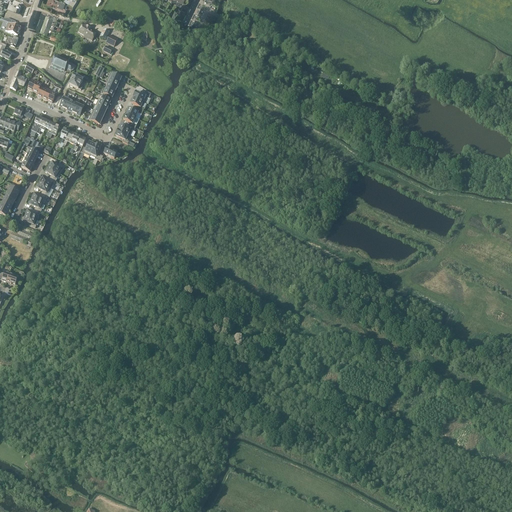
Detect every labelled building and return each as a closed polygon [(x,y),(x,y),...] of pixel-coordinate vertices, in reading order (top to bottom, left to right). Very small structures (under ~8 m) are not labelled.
[(0,0),(2,0),(9,3),(9,5),(7,9),(14,11),(19,13),(19,12),(24,14),(28,15),(31,5),(16,0),(0,0)] [(62,9),(65,4),(59,1),(55,0),(47,0),(46,3),(56,7),(62,9)] [(197,12),(200,6),(192,3),(190,8),(197,12)] [(195,18),(197,12),(190,8),(187,14),(195,18)] [(51,22),(53,16),(41,12),(39,18),(51,22)] [(113,28),(117,23),(100,13),(97,18),(113,28)] [(192,23),(195,18),(187,14),(184,20),(192,23)] [(49,28),(51,22),(39,18),(36,29),(40,30),(40,31),(41,32),(42,31),(43,32),(44,31),(46,32),(48,27),(49,28)] [(17,37),(21,28),(8,23),(5,32),(17,37)] [(92,41),(96,33),(90,30),(90,28),(83,24),(78,33),(84,36),(84,37),(92,41)] [(114,47),(118,39),(110,35),(106,43),(114,47)] [(0,45),(2,47),(5,48),(7,44),(11,45),(11,46),(15,48),(17,42),(13,40),(7,38),(5,43),(5,44),(2,42),(0,41),(0,45)] [(110,55),(112,50),(106,46),(103,51),(110,55)] [(2,47),(0,51),(0,56),(1,56),(0,57),(9,61),(9,60),(10,60),(11,58),(11,57),(12,54),(4,51),(5,48),(2,47)] [(52,61),(51,65),(54,67),(53,69),(61,73),(62,70),(65,71),(65,70),(71,72),(73,71),(74,69),(73,66),(68,64),(69,63),(55,57),(53,60),(52,61)] [(27,65),(25,69),(30,72),(29,73),(31,75),(32,73),(33,70),(34,69),(27,64),(27,65)] [(96,73),(94,75),(100,78),(101,76),(103,73),(104,70),(100,67),(97,73),(96,73)] [(13,82),(10,88),(16,91),(17,88),(19,85),(21,86),(24,87),(27,80),(21,77),(20,76),(21,73),(20,73),(17,72),(13,82)] [(108,78),(108,79),(119,84),(121,79),(113,75),(111,74),(108,78)] [(72,80),(70,85),(79,90),(81,91),(82,87),(80,86),(83,80),(74,75),(72,80)] [(108,79),(106,84),(108,85),(117,89),(119,84),(108,79)] [(31,81),(27,90),(33,92),(37,83),(31,81)] [(37,83),(33,92),(37,94),(38,95),(41,88),(42,86),(37,83)] [(108,86),(106,90),(115,94),(117,89),(108,85),(108,86)] [(37,94),(37,96),(42,99),(46,90),(43,89),(41,88),(38,95),(37,94)] [(104,89),(101,94),(103,95),(112,99),(115,94),(106,90),(104,89)] [(46,90),(42,99),(47,101),(51,93),(46,90)] [(136,92),(133,98),(144,103),(145,104),(148,98),(149,99),(150,96),(151,94),(147,93),(147,94),(145,94),(144,96),(141,95),(136,92)] [(51,93),(47,101),(52,104),(53,103),(53,102),(57,95),(51,93)] [(100,96),(98,101),(109,106),(111,101),(103,97),(100,96)] [(64,99),(60,107),(65,109),(69,100),(64,98),(64,99)] [(132,102),(131,104),(139,108),(138,110),(143,112),(144,110),(142,108),(144,103),(133,98),(133,99),(132,98),(131,101),(132,102)] [(69,100),(65,109),(70,112),(74,103),(74,102),(74,101),(69,100)] [(98,101),(96,106),(107,111),(109,106),(98,101)] [(74,103),(70,112),(74,114),(75,114),(79,105),(74,103)] [(79,105),(75,114),(80,116),(84,108),(84,107),(79,104),(79,105)] [(94,110),(93,111),(104,116),(107,111),(96,106),(98,107),(97,109),(96,111),(94,110)] [(16,108),(14,114),(18,116),(17,117),(22,119),(23,116),(23,115),(26,116),(25,117),(31,120),(33,116),(27,113),(28,111),(26,110),(25,112),(16,108)] [(126,114),(126,115),(135,119),(138,114),(141,115),(143,112),(138,110),(136,113),(128,109),(126,114)] [(93,111),(91,116),(102,121),(104,116),(93,111)] [(124,118),(123,120),(131,124),(130,126),(135,129),(137,126),(133,124),(135,119),(126,115),(125,115),(124,118)] [(91,117),(89,121),(91,122),(94,123),(93,124),(97,125),(97,124),(100,126),(102,121),(91,116),(91,117)] [(37,134),(43,120),(37,118),(31,131),(37,134)] [(9,130),(12,122),(7,120),(4,128),(5,129),(5,130),(7,131),(8,129),(9,130)] [(18,131),(21,123),(12,120),(12,122),(9,130),(14,132),(15,130),(18,131)] [(44,131),(45,129),(48,123),(43,120),(37,134),(39,135),(41,130),(44,131)] [(51,131),(54,125),(48,123),(45,129),(51,131)] [(55,136),(59,128),(54,125),(51,131),(50,134),(48,138),(50,139),(52,135),(55,136)] [(119,127),(118,130),(119,130),(118,131),(130,136),(133,131),(134,132),(135,129),(130,126),(129,129),(126,128),(121,125),(120,127),(119,127)] [(62,148),(62,147),(69,132),(64,130),(61,136),(64,137),(59,147),(62,148)] [(118,132),(116,137),(124,140),(122,143),(128,145),(129,142),(128,142),(130,136),(118,131),(118,132)] [(70,144),(75,135),(69,132),(62,147),(64,148),(67,142),(70,144)] [(76,152),(78,148),(75,147),(77,144),(77,143),(80,137),(75,135),(70,144),(73,145),(71,150),(76,152)] [(83,146),(85,140),(80,137),(77,143),(77,144),(83,146)] [(10,140),(3,138),(2,140),(0,139),(0,145),(7,148),(10,140)] [(84,148),(81,153),(90,157),(90,156),(95,145),(92,143),(92,144),(89,143),(88,146),(86,149),(84,148)] [(95,145),(90,156),(93,158),(95,159),(95,160),(98,161),(101,162),(103,157),(98,155),(101,148),(95,146),(95,145)] [(105,151),(104,154),(114,159),(117,153),(113,152),(114,151),(108,148),(108,149),(107,149),(105,151)] [(37,159),(37,158),(39,154),(31,150),(28,154),(36,159),(37,159)] [(6,153),(3,158),(13,163),(15,158),(6,153)] [(35,163),(34,163),(36,159),(28,154),(26,159),(34,163),(35,163)] [(32,168),(32,167),(34,163),(26,159),(24,164),(32,168)] [(58,166),(53,163),(54,163),(52,162),(50,166),(49,168),(60,175),(63,170),(65,168),(59,164),(58,166)] [(30,172),(32,168),(24,164),(21,168),(30,172)] [(60,175),(49,168),(48,169),(45,173),(47,174),(47,173),(51,176),(50,179),(55,182),(57,179),(60,175)] [(48,181),(44,179),(44,178),(42,177),(40,182),(41,182),(40,183),(51,189),(54,184),(54,185),(55,182),(50,179),(48,181)] [(51,189),(40,183),(39,185),(39,184),(36,189),(38,189),(43,191),(41,194),(47,197),(49,194),(48,194),(51,189)] [(20,192),(16,190),(17,187),(12,185),(8,192),(17,197),(19,192),(20,192)] [(17,197),(8,192),(5,197),(14,202),(17,197)] [(40,197),(35,195),(36,194),(34,194),(32,198),(32,200),(44,205),(46,199),(46,200),(47,197),(41,194),(40,197)] [(15,202),(14,202),(5,197),(3,202),(12,207),(14,202),(15,202)] [(44,205),(32,200),(31,201),(29,205),(31,206),(35,208),(34,210),(41,213),(42,210),(41,210),(44,205)] [(12,207),(3,202),(0,207),(9,212),(12,207)] [(10,212),(9,212),(0,207),(0,213),(6,217),(9,212),(10,213),(10,212)] [(40,215),(41,213),(34,210),(33,213),(29,211),(27,210),(25,215),(26,215),(25,216),(37,221),(39,215),(40,215)] [(37,221),(25,216),(25,218),(24,218),(23,222),(25,223),(25,222),(27,223),(27,225),(29,226),(29,227),(35,229),(36,226),(37,221)] [(31,247),(38,232),(10,220),(8,224),(15,227),(10,238),(31,247)] [(6,282),(10,273),(5,271),(4,274),(1,272),(0,274),(0,278),(2,280),(1,280),(6,282)] [(15,284),(17,278),(14,277),(15,275),(10,273),(6,282),(11,284),(12,283),(15,284)]
